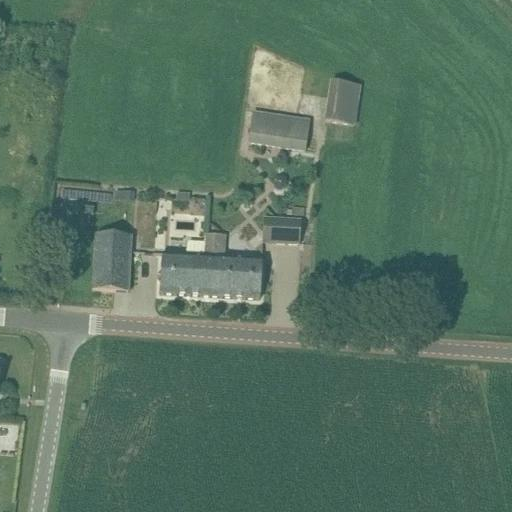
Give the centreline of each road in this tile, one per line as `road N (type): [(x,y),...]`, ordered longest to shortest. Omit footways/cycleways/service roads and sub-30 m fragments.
road 1 (unclassified): [(511,352),(63,321)]
road 2 (unclassified): [(37,511),(63,321)]
